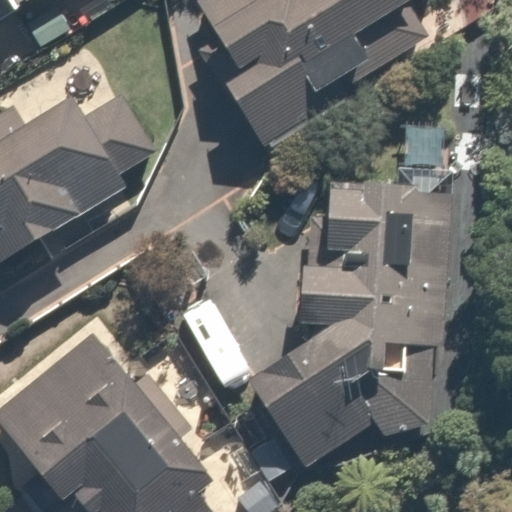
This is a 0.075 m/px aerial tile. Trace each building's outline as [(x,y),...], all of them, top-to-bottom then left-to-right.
[(8,0),(24,27),(71,0),(8,0)] [(211,0),(203,6),(261,93),(238,108),(271,157),(448,38),(422,0),(211,0)] [(0,114),(0,342),(216,209),(176,143),(155,156),(125,108),(90,130),(74,104),(16,140),(0,114)] [(464,193),(341,188),(337,270),(311,269),(308,334),(333,335),(259,392),(315,467),(372,424),(385,441),(455,444),(464,193)] [(222,511),(104,344),(0,417),(0,424),(62,511),(65,511),(84,499),(93,511),(222,511)]
